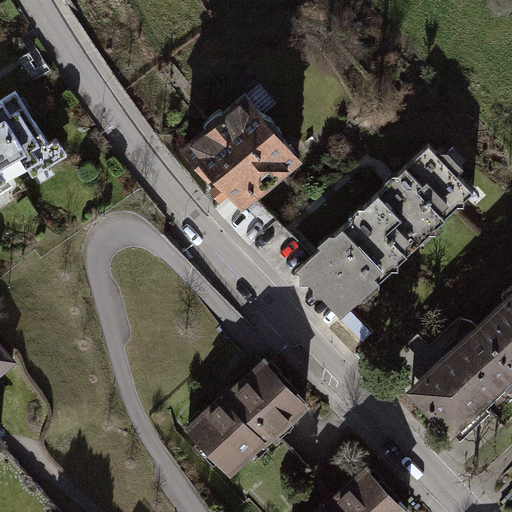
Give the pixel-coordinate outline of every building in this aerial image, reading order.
[(0,101),(0,181),(52,149),(16,91),(0,101)] [(209,124),(185,144),(210,175),(213,172),(244,208),(259,196),(254,190),(272,175),(275,178),(299,158),(245,93),(222,112),(226,116),(212,128),(209,124)] [(315,251),(296,269),(341,316),(475,191),(431,142),(390,180),(315,251)] [(14,179),(0,184),(0,204),(21,197),(14,179)] [(511,296),(412,390),(435,415),(429,420),(439,431),(445,425),(450,431),(511,372),(511,296)] [(0,442),(2,441),(0,438),(0,370),(12,360),(0,346),(0,442)] [(221,395),(188,425),(229,470),(261,441),(262,442),(305,402),(265,359),(224,398),(221,395)] [(322,502),(311,511),(401,511),(407,507),(365,466),(326,506),(322,502)]
